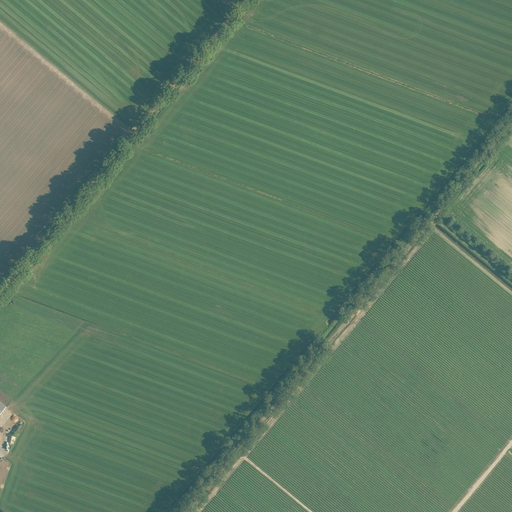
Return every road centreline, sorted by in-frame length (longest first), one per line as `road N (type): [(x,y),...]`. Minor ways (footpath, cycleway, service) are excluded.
road 1 (track): [(185,511),(511,121)]
road 2 (track): [(248,0),(0,293)]
